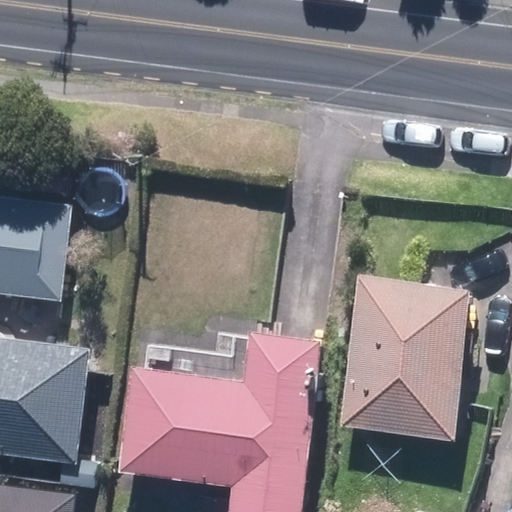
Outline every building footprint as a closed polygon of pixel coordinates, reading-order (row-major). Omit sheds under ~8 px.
[(0,297),(64,301),(70,206),(0,201),(0,297)] [(473,295),(359,280),(340,428),(454,442),(473,295)] [(247,382),(135,373),(127,475),(227,483),(224,511),(303,511),(317,349),(251,343),(247,382)] [(91,361),(0,352),(0,460),(80,469),(91,361)] [(0,511),(71,511),(73,492),(0,485),(0,511)]
